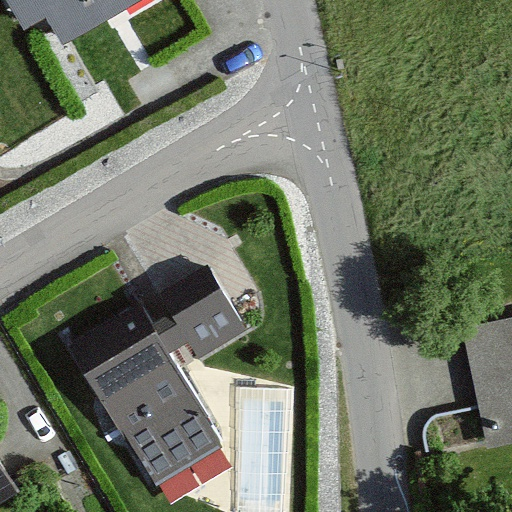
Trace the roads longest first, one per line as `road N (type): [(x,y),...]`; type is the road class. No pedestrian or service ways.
road 1 (residential): [(298,118),(352,258),(381,405),(388,511)]
road 2 (residential): [(298,118),(215,148),(0,274)]
